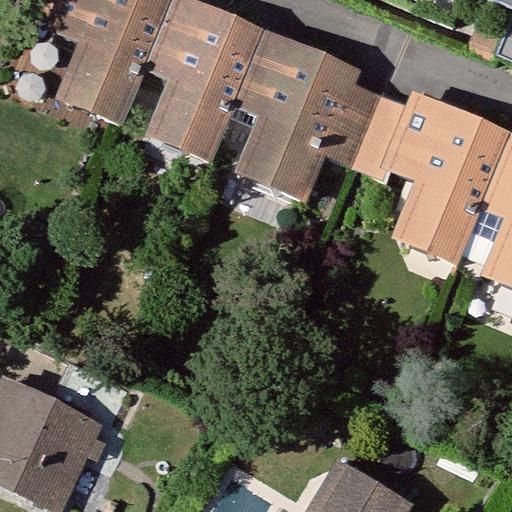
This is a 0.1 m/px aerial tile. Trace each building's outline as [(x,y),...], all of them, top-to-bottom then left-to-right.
[(51,13),(56,0),(23,0),(23,2),(51,13)] [(170,0),(56,0),(51,13),(45,27),(77,40),(54,99),(121,125),(144,67),(170,0)] [(265,29),(192,0),(170,0),(144,67),(168,77),(145,135),(211,161),(233,105),(265,29)] [(511,0),(478,0),(511,14),(511,0)] [(500,60),(510,34),(480,21),(469,48),(500,60)] [(361,70),(265,29),(233,105),(259,116),(235,173),(306,203),(326,156),(373,176),(379,163),(404,103),(356,83),(361,70)] [(511,29),(510,34),(500,60),(511,65),(511,29)] [(511,132),(409,91),(404,103),(379,163),(416,178),(391,238),(458,265),(482,208),(511,135),(511,132)] [(511,135),(482,208),(506,218),(482,275),(511,287),(511,135)] [(62,379),(52,401),(103,426),(114,431),(132,396),(69,366),(62,379)] [(52,401),(2,377),(0,380),(0,486),(53,511),(61,511),(103,426),(52,401)] [(406,511),(412,503),(338,461),(308,511),(406,511)]
